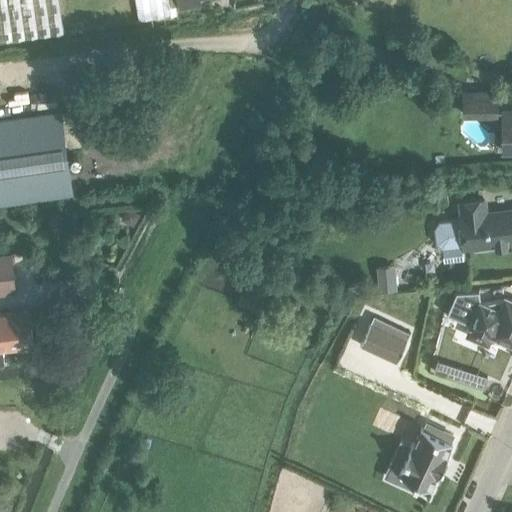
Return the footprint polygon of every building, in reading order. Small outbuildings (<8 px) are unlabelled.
[(0,0),(0,39),(65,30),(60,0),(0,0)] [(135,0),(138,19),(176,13),(174,0),(135,0)] [(464,116),(498,116),(497,90),(463,91),(464,116)] [(511,109),(502,109),(502,152),(511,151),(511,109)] [(0,202),(73,192),(61,111),(0,119),(0,202)] [(442,247),(462,245),(462,248),(511,242),(511,207),(488,210),(487,198),(457,201),(459,219),(438,221),(434,227),(437,242),(442,247)] [(0,292),(15,291),(11,252),(0,253),(0,292)] [(397,290),(395,265),(376,267),(378,291),(397,290)] [(247,276),(237,303),(250,308),(260,281),(247,276)] [(455,294),(446,316),(471,326),(467,336),(488,344),(492,334),(511,342),(511,301),(505,299),(480,304),(477,292),(455,294)] [(0,363),(5,363),(3,348),(34,345),(30,309),(0,312),(0,363)] [(360,343),(396,360),(409,332),(373,315),(360,343)] [(403,470),(398,480),(416,489),(419,482),(430,486),(435,475),(437,476),(447,454),(444,453),(449,442),(448,441),(451,433),(427,422),(424,429),(422,428),(414,445),(412,444),(400,469),(403,470)]
